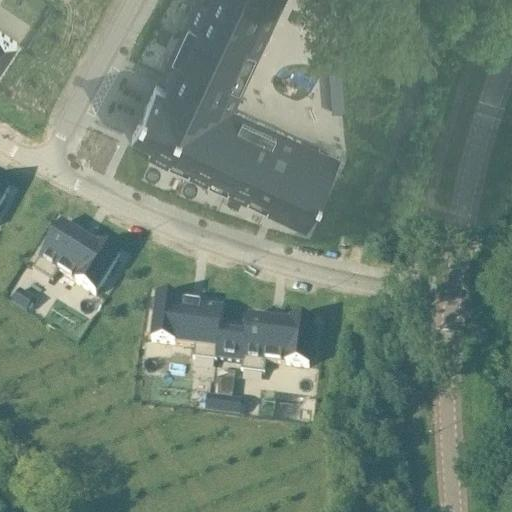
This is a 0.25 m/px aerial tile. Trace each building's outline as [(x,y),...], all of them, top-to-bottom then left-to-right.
[(156,85),(133,136),(154,146),(149,156),(153,158),(265,210),(268,212),(273,202),(279,205),(274,214),(296,224),(300,215),(312,220),(336,170),(324,164),(328,155),(307,145),(303,154),(297,151),(301,141),(233,109),(283,0),(210,0),(209,3),(203,0),(198,0),(197,2),(163,75),(161,78),(171,83),(168,91),(156,85)] [(0,69),(17,44),(0,31),(0,69)] [(341,53),(327,54),(332,114),(346,113),(341,53)] [(0,207),(8,193),(0,188),(0,207)] [(61,226),(32,272),(52,285),(58,275),(95,298),(120,259),(100,246),(97,249),(93,246),(81,239),(61,226)] [(19,293),(11,305),(26,315),(34,303),(19,293)] [(157,298),(151,344),(194,350),(192,362),(216,364),(216,362),(241,365),(240,374),(264,377),(265,365),(308,370),(314,325),(290,322),(290,326),(271,323),(257,322),(247,320),(245,338),(220,335),(223,311),(212,310),(199,308),(180,305),(180,301),(157,298)] [(204,413),(204,414),(240,418),(242,404),(206,399),(204,413)]
